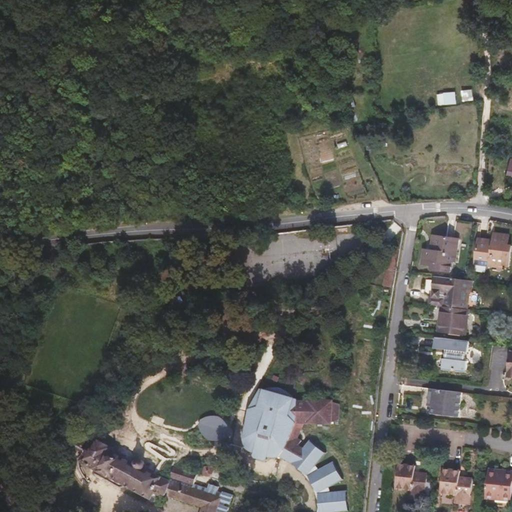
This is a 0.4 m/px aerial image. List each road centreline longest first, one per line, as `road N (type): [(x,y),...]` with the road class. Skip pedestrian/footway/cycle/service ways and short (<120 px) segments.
road 1 (tertiary): [(0,243),(413,209)]
road 2 (residential): [(371,511),(413,209)]
road 3 (track): [(484,0),(480,207)]
